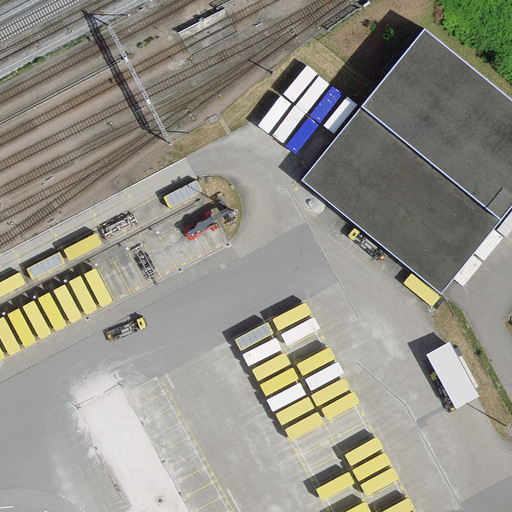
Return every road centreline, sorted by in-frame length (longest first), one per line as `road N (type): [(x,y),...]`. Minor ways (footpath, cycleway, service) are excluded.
road 1 (unknown): [(283,267),(344,291),(391,327),(428,377),(462,477),(456,511)]
road 2 (unknown): [(300,511),(200,316)]
